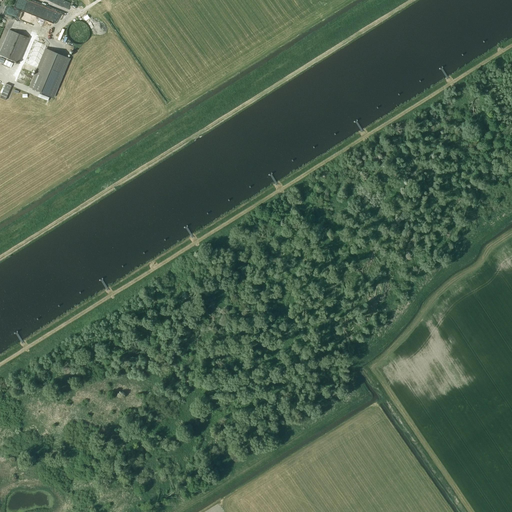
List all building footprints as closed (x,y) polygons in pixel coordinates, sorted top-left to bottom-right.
[(54,0),(35,0),(57,8),(59,2),(54,0)] [(8,14),(14,16),(13,20),(16,22),(20,9),(13,7),(12,10),(9,9),(8,14)] [(22,59),(31,39),(9,30),(1,50),(0,51),(0,55),(19,63),(21,59),(22,59)] [(54,98),(71,59),(46,48),(29,87),(54,98)] [(6,100),(11,88),(12,86),(6,84),(3,90),(0,98),(6,100)]
